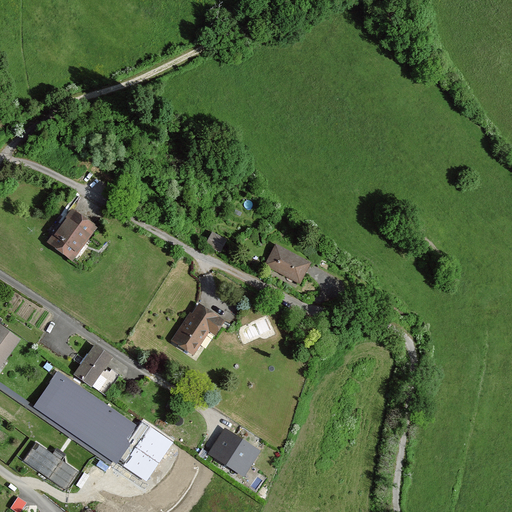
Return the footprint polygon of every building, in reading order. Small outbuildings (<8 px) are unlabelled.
[(51,242),(70,256),(91,227),(72,213),(51,242)] [(205,245),(219,252),(223,244),(209,237),(205,245)] [(275,252),(266,268),(296,286),(306,269),(275,252)] [(197,305),(190,316),(185,324),(183,323),(173,339),(190,350),(206,326),(212,330),(219,319),(197,305)] [(0,330),(0,364),(2,366),(4,367),(8,361),(7,360),(20,342),(2,328),(0,330)] [(106,395),(120,375),(113,370),(112,372),(105,368),(104,367),(111,357),(95,346),(75,375),(106,395)] [(57,373),(50,384),(54,386),(60,390),(47,409),(118,458),(138,429),(57,373)] [(33,406),(0,383),(0,388),(15,399),(30,409),(33,406)] [(42,405),(47,409),(60,390),(54,386),(42,405)] [(177,404),(170,399),(166,404),(173,409),(177,404)] [(30,409),(35,412),(111,465),(113,462),(33,406),(30,409)] [(219,442),(213,452),(238,467),(244,458),(246,459),(253,449),(223,431),(217,441),(219,442)] [(211,450),(213,452),(219,442),(217,441),(211,450)] [(240,469),(246,459),(244,458),(238,467),(240,469)]
